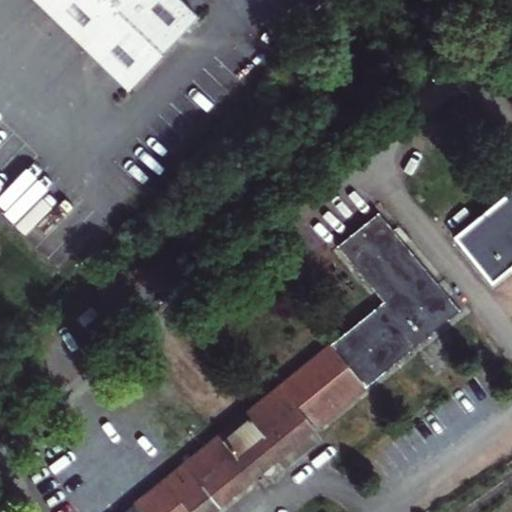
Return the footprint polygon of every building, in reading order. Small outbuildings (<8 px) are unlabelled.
[(35,0),(128,90),(198,17),(180,0),(35,0)] [(511,192),(460,235),(496,279),(511,266),(511,192)] [(387,303),(127,511),(212,511),(463,310),(380,213),(340,247),(387,303)] [(171,416),(189,399),(168,378),(151,395),(171,416)] [(141,395),(116,412),(150,462),(175,445),(141,395)]
